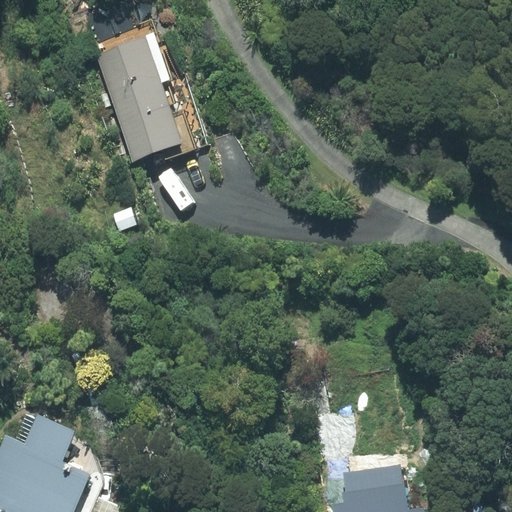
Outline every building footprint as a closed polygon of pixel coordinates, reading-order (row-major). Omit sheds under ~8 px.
[(87,64),(100,59),(105,58),(90,15),(72,21),(87,64)] [(160,39),(104,59),(141,165),(197,144),(160,39)] [(21,141),(14,125),(0,130),(0,131),(6,147),(21,141)] [(9,438),(0,460),(0,511),(87,511),(102,477),(75,466),(87,435),(46,418),(34,448),(9,438)] [(126,511),(127,508),(103,499),(97,511),(126,511)]
